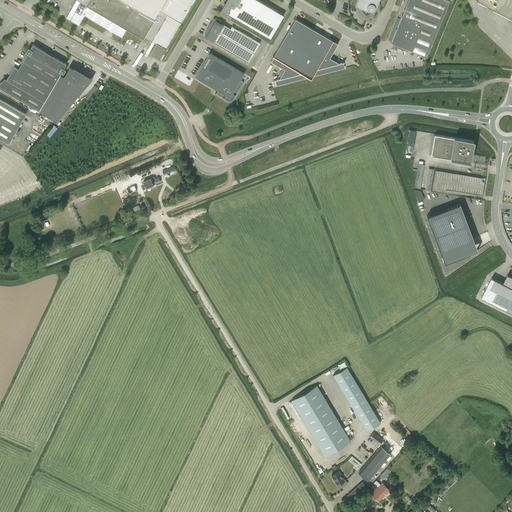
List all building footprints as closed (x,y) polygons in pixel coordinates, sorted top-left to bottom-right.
[(75,0),(66,17),(78,24),(84,14),(121,37),(127,27),(143,37),(144,36),(156,43),(150,53),(159,59),(166,48),(165,48),(193,0),(75,0)] [(227,0),(226,2),(221,10),(222,10),(223,11),(227,13),(227,12),(229,13),(264,34),(270,38),(283,15),(277,11),(257,0),(227,0)] [(351,0),(350,4),(369,11),(368,11),(369,10),(370,10),(370,11),(371,11),(372,11),(373,10),(374,10),(374,9),(375,9),(375,8),(375,9),(375,10),(379,0),(351,0)] [(449,0),(448,0),(407,0),(391,42),(392,43),(392,44),(392,46),(406,51),(408,51),(409,49),(426,56),(449,0)] [(248,63),(260,43),(232,26),(230,29),(224,25),(222,24),(221,20),(216,18),(213,19),(204,34),(205,37),(213,42),(248,63)] [(274,57),(271,61),(280,67),(282,68),(278,75),(276,79),(274,80),(276,80),(277,85),(308,77),(311,79),(313,76),(344,68),(343,62),(344,62),(339,63),(330,58),(338,44),(333,41),(333,40),(333,41),(296,19),(274,56),(273,56),(274,57)] [(1,82),(0,82),(0,87),(56,121),(92,78),(91,77),(89,80),(82,76),(84,74),(70,66),(64,76),(62,75),(66,69),(64,68),(66,64),(32,44),(30,48),(28,47),(25,52),(27,53),(18,69),(14,67),(4,83),(1,82)] [(240,80),(244,73),(209,53),(195,77),(218,90),(216,93),(225,99),(227,100),(228,100),(229,100),(231,100),(232,100),(233,99),(233,98),(235,96),(243,82),(240,80)] [(0,138),(8,143),(26,114),(0,98),(0,138)] [(407,150),(412,151),(414,132),(416,132),(416,130),(408,129),(407,150)] [(470,163),(474,140),(433,133),(430,156),(470,163)] [(482,195),(485,178),(435,170),(431,191),(474,198),(475,194),(482,195)] [(153,185),(160,182),(159,178),(155,179),(154,177),(143,181),(146,188),(154,185),(153,185)] [(136,190),(134,185),(127,188),(129,193),(136,190)] [(421,191),(414,189),(418,201),(424,199),(421,191)] [(460,203),(427,216),(445,263),(471,253),(463,231),(469,229),(460,204),(460,203)] [(511,276),(508,275),(503,283),(492,277),(482,297),(511,312),(511,276)] [(333,375),(366,431),(380,422),(346,367),(333,375)] [(291,400),(324,456),(350,441),(317,385),(291,400)] [(383,440),(373,432),(370,437),(379,445),(383,440)] [(381,446),(372,456),(358,473),(368,481),(391,454),(381,446)] [(352,456),(349,460),(358,468),(361,464),(352,456)] [(379,475),(383,479),(390,471),(387,467),(379,475)] [(340,484),(342,487),(347,483),(345,480),(344,481),(338,471),(331,475),(337,485),(340,484)] [(376,480),(373,483),(376,485),(378,487),(377,488),(384,495),(389,489),(382,482),(380,484),(376,480)] [(352,502),(368,488),(362,481),(346,495),(349,499),(352,502)] [(384,496),(384,495),(377,488),(376,488),(370,494),(378,502),(384,496)]
